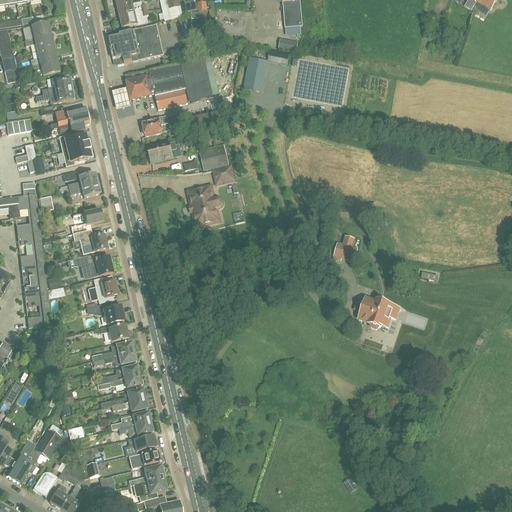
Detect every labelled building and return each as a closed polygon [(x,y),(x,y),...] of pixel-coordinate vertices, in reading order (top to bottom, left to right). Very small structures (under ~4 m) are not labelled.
[(183,0),(178,0),(181,14),(196,11),(195,2),(184,3),(183,0)] [(496,0),(478,0),(477,2),(490,10),(496,0)] [(120,18),(135,15),(148,12),(147,6),(143,7),(142,3),(132,5),(132,2),(125,3),(125,5),(117,7),(120,18)] [(302,28),(300,2),(282,4),(285,26),(285,30),(302,28)] [(198,13),(206,12),(207,12),(206,3),(197,4),(198,13)] [(182,19),(180,8),(168,10),(170,21),(182,19)] [(148,12),(135,15),(120,18),(123,30),(137,26),(136,22),(147,19),(146,18),(149,17),(148,12)] [(34,25),(33,18),(20,20),(21,27),(34,25)] [(21,27),(20,20),(7,22),(8,29),(21,27)] [(31,28),(34,41),(52,36),(49,24),(31,28)] [(114,51),(118,68),(152,59),(164,57),(158,26),(133,32),(134,35),(114,39),(115,40),(108,42),(111,52),(114,51)] [(0,32),(0,50),(11,48),(7,30),(0,32)] [(52,36),(34,41),(24,43),(26,48),(35,46),(37,53),(54,49),(52,36)] [(280,40),(278,51),(296,54),(298,43),(280,40)] [(14,59),(11,48),(0,50),(0,51),(2,62),(14,59)] [(31,68),(40,66),(57,62),(54,49),(37,53),(38,60),(30,62),(31,68)] [(2,62),(5,74),(17,71),(14,59),(2,62)] [(213,98),(204,59),(180,65),(186,91),(189,104),(213,98)] [(60,74),(57,62),(40,66),(31,68),(32,73),(41,71),(42,78),(60,74)] [(155,99),(184,92),(186,91),(180,65),(126,78),(128,84),(127,85),(131,102),(155,96),(155,99)] [(262,94),(267,70),(247,66),(243,91),(262,94)] [(20,83),(17,71),(5,74),(8,85),(20,83)] [(54,89),(42,92),(43,96),(71,92),(70,88),(71,87),(71,84),(70,83),(70,82),(69,82),(68,76),(55,79),(52,80),(54,89)] [(71,96),(71,92),(43,96),(34,98),(35,103),(44,101),(45,103),(50,102),(50,106),(72,102),(72,101),(73,100),(73,96),(71,96)] [(187,105),(184,92),(155,99),(158,112),(187,105)] [(14,105),(6,106),(7,114),(15,113),(14,105)] [(56,120),(57,124),(87,117),(85,109),(66,113),(66,111),(56,114),(57,120),(56,120)] [(178,115),(180,122),(192,119),(190,112),(178,115)] [(87,117),(57,124),(50,126),(51,131),(58,129),(60,136),(68,134),(68,132),(70,132),(71,137),(77,135),(79,135),(78,133),(89,131),(87,126),(89,126),(87,117)] [(146,139),(163,135),(161,127),(169,125),(167,118),(155,121),(155,123),(143,126),(144,131),(143,132),(142,134),(142,136),(144,137),(145,137),(146,139)] [(8,137),(14,136),(12,124),(6,125),(8,137)] [(78,139),(77,135),(71,137),(58,139),(62,154),(88,148),(85,137),(78,139)] [(172,159),(179,158),(175,144),(148,150),(152,165),(172,159)] [(224,147),(200,153),(205,173),(229,167),(224,147)] [(88,148),(62,154),(65,169),(84,165),(83,161),(91,159),(93,158),(91,152),(89,152),(88,148)] [(27,163),(28,162),(27,156),(15,159),(16,165),(27,163)] [(33,161),(28,162),(27,163),(30,174),(35,173),(35,171),(33,161)] [(184,166),(185,172),(195,170),(196,173),(199,173),(197,163),(184,166)] [(213,172),(216,186),(234,182),(230,167),(213,172)] [(61,194),(68,192),(97,186),(96,182),(97,180),(96,178),(95,177),(94,175),(78,179),(80,184),(60,189),(61,194)] [(98,189),(97,186),(68,192),(70,197),(82,195),(83,199),(99,196),(99,193),(100,192),(99,190),(98,189)] [(187,192),(191,207),(192,207),(194,213),(192,213),(193,217),(193,219),(194,224),(195,225),(196,228),(219,223),(216,210),(219,209),(221,208),(222,206),(222,203),(221,200),(219,199),(216,199),(214,199),(211,187),(187,192)] [(36,197),(17,199),(19,212),(28,211),(29,226),(16,228),(18,238),(20,238),(41,235),(36,197)] [(20,220),(19,212),(17,199),(0,200),(0,211),(9,210),(10,221),(20,220)] [(51,199),(40,201),(42,209),(42,210),(53,208),(51,199)] [(71,229),(73,236),(91,231),(89,226),(102,223),(102,221),(103,221),(102,215),(100,215),(99,212),(84,215),(73,218),(74,223),(85,221),(86,226),(71,229)] [(91,231),(73,236),(74,243),(79,242),(83,256),(106,251),(103,237),(93,239),(91,231)] [(20,259),(21,269),(24,269),(44,266),(41,235),(20,238),(21,248),(32,246),(33,257),(20,259)] [(341,262),(342,259),(354,262),(357,251),(338,245),(334,260),(341,262)] [(67,268),(78,269),(90,266),(91,271),(90,271),(92,279),(112,274),(108,258),(100,260),(99,254),(66,262),(67,268)] [(44,266),(24,269),(25,279),(35,277),(37,288),(24,289),(25,300),(27,300),(48,297),(44,266)] [(0,299),(3,295),(0,293),(0,280),(6,284),(11,276),(0,269),(0,299)] [(438,276),(421,273),(420,280),(437,283),(438,276)] [(59,278),(47,280),(49,291),(61,288),(59,278)] [(92,303),(98,302),(98,305),(113,302),(112,298),(118,297),(114,283),(112,283),(111,278),(105,279),(93,282),(95,288),(94,288),(94,289),(89,290),(92,303)] [(48,297),(27,300),(28,309),(39,308),(40,319),(27,320),(28,331),(51,328),(48,297)] [(390,319),(391,319),(388,317),(391,307),(387,306),(376,302),(376,305),(365,301),(363,307),(360,307),(360,308),(358,307),(356,313),(358,313),(358,315),(361,315),(359,322),(370,325),(370,326),(371,329),(376,331),(378,328),(380,328),(381,327),(387,329),(390,319)] [(88,316),(96,317),(105,318),(107,326),(124,322),(120,308),(106,311),(105,306),(86,310),(88,316)] [(107,329),(100,331),(93,332),(94,335),(98,336),(108,333),(111,344),(128,340),(125,327),(108,331),(107,329)] [(92,363),(103,361),(133,354),(132,349),(134,349),(132,344),(131,345),(131,343),(110,349),(111,354),(102,356),(102,355),(91,358),(92,363)] [(3,344),(0,348),(0,354),(7,359),(12,350),(3,344)] [(134,357),(133,354),(103,361),(92,363),(94,369),(120,362),(121,367),(136,363),(135,362),(137,362),(136,357),(134,357)] [(97,387),(109,384),(139,377),(138,373),(139,372),(138,368),(137,368),(136,367),(115,372),(116,377),(105,379),(105,378),(95,380),(97,387)] [(140,381),(139,377),(109,384),(97,387),(98,392),(125,386),(126,390),(141,386),(140,385),(142,385),(141,381),(140,381)] [(11,389),(6,398),(14,402),(19,393),(24,385),(16,381),(11,389)] [(102,411),(116,407),(144,400),(143,396),(145,396),(144,391),(142,391),(142,390),(121,395),(123,400),(100,406),(102,411)] [(64,407),(74,405),(71,395),(61,397),(64,407)] [(55,397),(52,403),(57,406),(60,400),(55,397)] [(145,404),(144,400),(116,407),(117,412),(130,409),(132,414),(146,410),(146,409),(148,408),(147,404),(145,404)] [(68,406),(62,408),(64,416),(70,414),(68,406)] [(111,433),(122,431),(150,424),(149,419),(150,419),(149,414),(148,415),(148,414),(120,421),(121,424),(110,427),(111,433)] [(151,428),(150,424),(122,431),(123,435),(136,432),(137,437),(152,433),(152,432),(153,432),(152,427),(151,428)] [(31,454),(31,453),(13,482),(21,486),(29,472),(31,473),(33,470),(31,469),(34,465),(35,465),(37,462),(36,462),(40,455),(49,460),(53,454),(62,439),(48,430),(35,452),(33,451),(31,454)] [(69,432),(71,440),(77,438),(75,430),(69,432)] [(4,449),(8,443),(3,440),(5,436),(0,433),(0,468),(1,468),(2,469),(3,466),(9,469),(13,461),(8,458),(11,453),(4,449)] [(128,448),(124,449),(126,456),(136,454),(156,449),(155,448),(158,447),(156,441),(154,441),(153,438),(133,442),(133,440),(127,441),(128,448)] [(344,445),(351,455),(361,448),(355,438),(344,445)] [(6,477),(13,482),(31,453),(31,454),(33,451),(35,447),(27,442),(6,477)] [(137,457),(128,459),(131,470),(140,468),(144,467),(160,463),(159,462),(161,462),(159,454),(157,454),(157,452),(141,456),(137,457)] [(83,462),(84,468),(92,466),(91,460),(83,462)] [(78,483),(97,478),(94,466),(92,466),(84,468),(83,462),(75,464),(72,468),(68,475),(79,481),(78,483)] [(75,487),(76,486),(78,483),(79,481),(68,475),(72,468),(67,465),(58,479),(63,483),(65,480),(75,487)] [(141,485),(163,480),(162,474),(163,474),(162,469),(161,469),(160,467),(144,471),(146,479),(128,483),(129,487),(141,485)] [(45,499),(57,479),(51,475),(50,475),(49,474),(47,474),(46,474),(44,475),(43,475),(42,476),(41,477),(41,478),(32,491),(45,499)] [(115,491),(112,479),(100,481),(103,493),(115,491)] [(163,480),(141,485),(143,495),(138,496),(140,503),(151,500),(157,499),(156,494),(166,492),(165,490),(167,490),(166,485),(164,485),(163,480)] [(67,498),(60,511),(62,511),(74,511),(79,505),(72,501),(80,490),(78,489),(79,488),(76,486),(75,487),(71,493),(67,498)] [(49,504),(60,511),(67,498),(62,495),(65,490),(60,487),(49,504)] [(140,503),(135,505),(137,511),(140,511),(144,511),(159,506),(157,499),(151,500),(140,503)] [(180,511),(179,502),(166,505),(159,506),(160,511),(180,511)]
